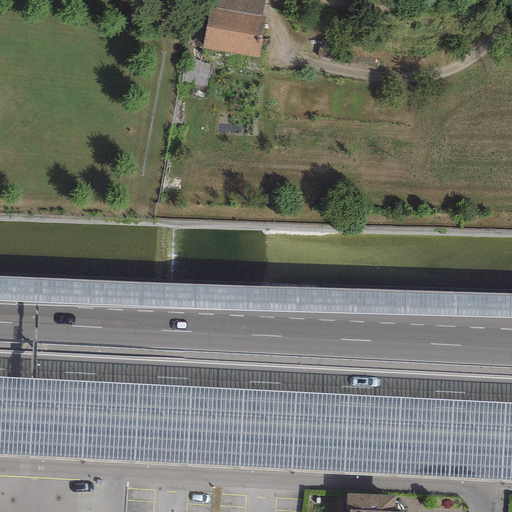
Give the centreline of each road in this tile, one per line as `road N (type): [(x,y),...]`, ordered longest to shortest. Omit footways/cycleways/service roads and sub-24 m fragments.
road 1 (primary): [(0,430),(511,457)]
road 2 (motorway): [(0,378),(511,404)]
road 3 (motorway): [(511,347),(0,321)]
road 4 (residential): [(0,465),(488,489)]
